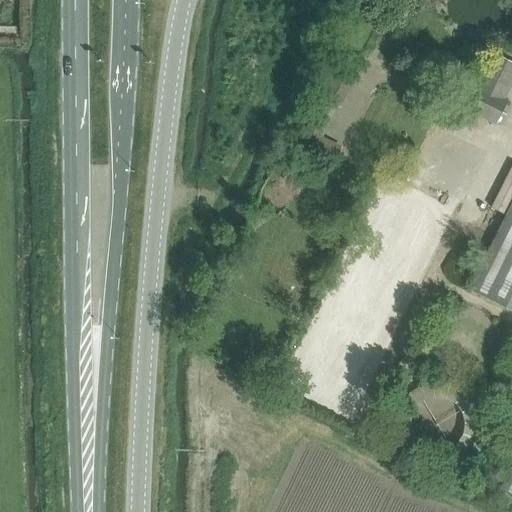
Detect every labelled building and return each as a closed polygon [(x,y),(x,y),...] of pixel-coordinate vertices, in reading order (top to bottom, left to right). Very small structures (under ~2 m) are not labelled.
[(369,4),(347,49),(366,57),(387,14),(369,4)] [(0,38),(21,40),(22,27),(0,26),(0,38)] [(321,98),(320,99),(297,146),(334,164),(343,147),(324,138),(339,107),(341,108),(363,63),(346,54),(323,100),(321,98)] [(497,127),(508,102),(505,101),(511,86),(511,64),(499,58),(482,93),(469,87),(459,109),(497,127)] [(511,166),(492,207),(505,214),(511,200),(511,166)] [(511,207),(471,291),(511,311),(511,207)] [(511,494),(511,462),(499,488),(511,494)]
